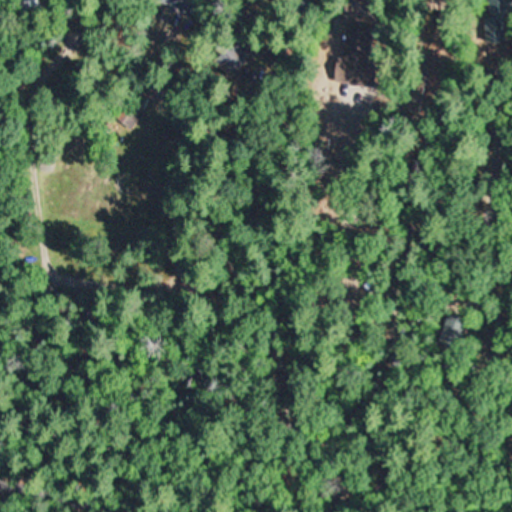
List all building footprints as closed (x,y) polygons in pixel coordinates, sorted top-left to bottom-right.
[(18,0),(22,10),(35,6),(33,0),(18,0)] [(189,0),(153,0),(184,13),(189,0)] [(489,0),(492,22),(489,22),(490,36),(505,35),(503,14),(511,12),(511,7),(511,0),(489,0)] [(212,60),(229,77),(247,60),(230,42),(212,60)] [(111,117),(129,131),(142,114),(124,100),(111,117)]
